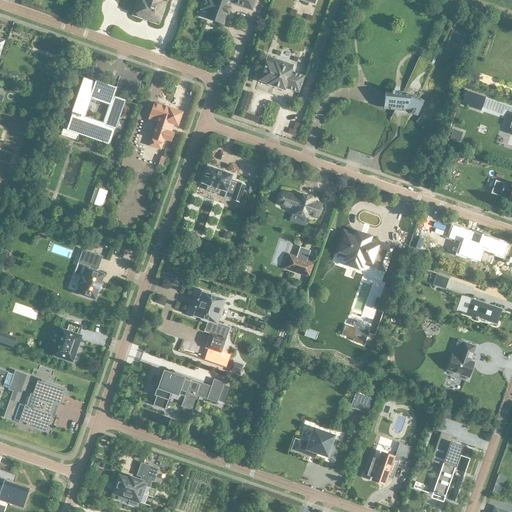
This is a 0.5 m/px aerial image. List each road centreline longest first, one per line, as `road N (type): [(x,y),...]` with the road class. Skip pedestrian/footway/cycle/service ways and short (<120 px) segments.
road 1 (residential): [(202,123),(511,230)]
road 2 (residential): [(99,419),(202,123)]
road 3 (residential): [(99,419),(364,511)]
road 4 (residential): [(202,123),(211,92),(200,73),(0,6)]
road 5 (residential): [(511,391),(470,511)]
